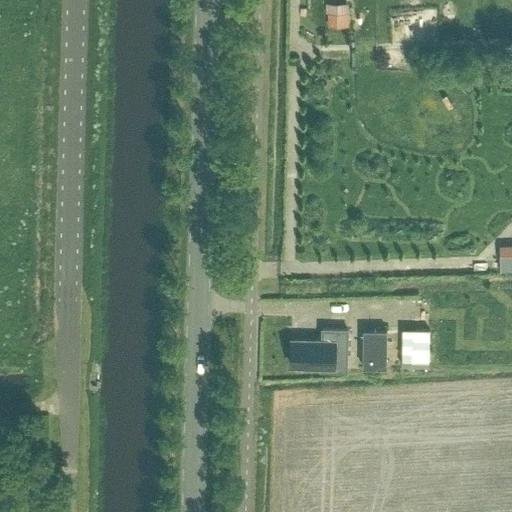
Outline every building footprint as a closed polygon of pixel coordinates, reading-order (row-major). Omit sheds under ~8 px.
[(344,0),(322,1),(323,25),(347,24),(345,0),(344,0)] [(511,270),(511,252),(499,253),(500,271),(511,270)] [(291,339),(291,363),(321,364),(321,368),(346,369),(348,328),(322,328),(321,340),(291,339)] [(401,364),(429,363),(430,330),(403,329),(401,364)] [(386,366),(388,330),(364,330),(363,365),(386,366)]
